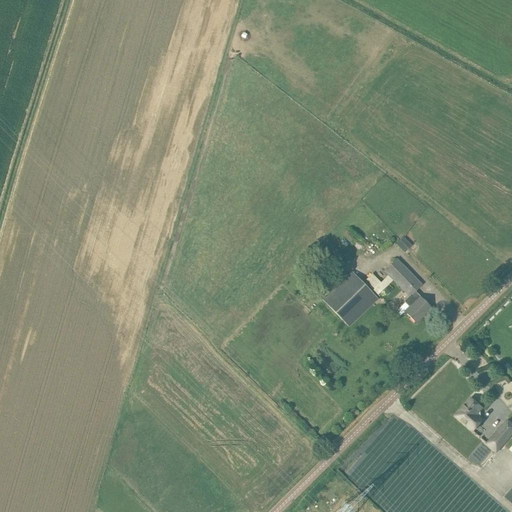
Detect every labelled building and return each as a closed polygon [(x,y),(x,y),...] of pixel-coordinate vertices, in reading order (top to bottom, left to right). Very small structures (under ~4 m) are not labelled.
[(403,252),(410,245),(402,236),(395,243),(403,252)] [(332,240),(321,251),(338,269),(350,259),(332,240)] [(397,257),(384,270),(410,297),(413,299),(418,294),(416,291),(423,284),(397,257)] [(352,270),(322,300),(349,327),(379,297),(352,270)] [(373,289),(379,294),(393,280),(388,275),(381,281),(372,272),(365,279),(374,288),(373,289)] [(393,289),(389,285),(383,290),(387,294),(393,289)] [(419,297),(405,312),(416,324),(431,309),(419,297)] [(471,398),(455,416),(473,432),(483,420),(480,418),(481,417),(480,412),(480,411),(482,408),(471,398)] [(497,431),(486,443),(497,453),(511,436),(511,422),(508,419),(497,431)]
